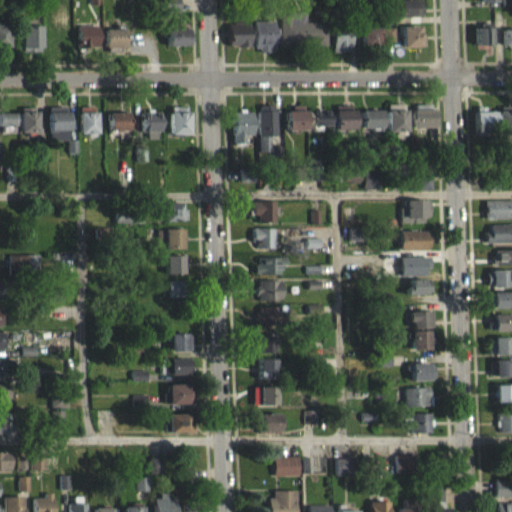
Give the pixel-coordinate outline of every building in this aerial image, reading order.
[(494,10),(494,0),(478,0),(478,10),(494,10)] [(161,5),(162,22),(177,22),(177,5),(161,5)] [(420,25),(421,8),(396,8),(396,24),(420,25)] [(279,54),(324,55),(325,31),(303,30),(304,21),(279,21),(279,54)] [(273,58),(272,29),(251,30),(251,59),(273,58)] [(247,32),(226,32),(226,56),(248,55),(247,32)] [(38,34),(18,35),(19,61),(39,60),(38,34)] [(96,34),(75,34),(75,57),(97,56),(96,34)] [(418,34),(399,35),(400,56),(422,56),(422,41),(418,42),(418,34)] [(360,56),(379,56),(378,35),(359,36),(360,56)] [(392,36),(383,36),(383,50),(393,50),(392,36)] [(490,53),(489,36),(473,36),(474,54),(490,53)] [(165,55),(187,54),(186,37),(165,37),(165,55)] [(511,37),(500,38),(500,54),(511,54),(511,37)] [(101,56),(122,55),(122,38),(101,38),(101,56)] [(349,60),(348,38),(330,39),(330,61),(349,60)] [(403,112),(384,113),(385,141),(404,140),(403,112)] [(273,144),(274,114),(256,114),(256,166),(267,167),(268,144),(273,144)] [(411,137),(432,136),(431,114),(410,114),(411,137)] [(46,116),(47,149),(67,149),(66,115),(46,116)] [(77,144),(95,143),(94,115),(76,116),(77,144)] [(168,143),(187,143),(187,115),(168,115),(168,143)] [(472,143),(493,142),(492,120),(482,120),(482,115),(472,116),(472,143)] [(284,139),(303,139),(303,116),(283,116),(284,139)] [(511,116),(496,117),(496,142),(511,141),(511,116)] [(17,141),(35,141),(35,117),(17,118),(17,141)] [(332,138),(353,138),(352,118),(332,118),(332,138)] [(358,119),(359,137),(368,137),(368,140),(380,140),(379,118),(358,119)] [(328,119),(308,119),(308,135),(328,134),(328,119)] [(139,140),(159,139),(158,120),(139,120),(139,140)] [(231,120),(230,151),(243,152),(243,144),(250,144),(250,121),(231,120)] [(13,122),(0,121),(0,140),(13,141),(13,122)] [(106,139),(126,138),(125,121),(106,122),(106,139)] [(360,180),(361,197),(379,197),(378,180),(360,180)] [(358,181),(341,181),(341,191),(357,191),(358,181)] [(412,198),(428,198),(428,183),(411,183),(412,198)] [(482,184),(482,198),(498,198),(498,183),(482,184)] [(428,225),(427,208),(403,209),(403,216),(397,216),(398,231),(417,231),(417,226),(428,225)] [(273,210),(251,209),(251,224),(256,224),(256,231),(273,231),(273,210)] [(482,227),(511,227),(511,209),(483,209),(482,227)] [(161,230),(184,229),(183,211),(161,211),(161,230)] [(511,232),(485,233),(485,252),(511,250),(511,232)] [(347,236),(347,250),(358,250),(358,236),(347,236)] [(181,237),(155,237),(156,249),(163,248),(163,258),(182,257),(181,237)] [(272,257),(272,237),(252,237),(252,257),(272,257)] [(398,239),(397,259),(428,259),(428,239),(398,239)] [(318,247),(303,246),(303,256),(318,257),(318,247)] [(38,263),(25,263),(25,278),(38,279),(38,263)] [(164,283),(182,282),(182,264),(164,264),(164,283)] [(279,283),(278,273),(284,273),(284,265),(255,266),(255,283),(279,283)] [(426,265),(398,266),(399,285),(427,284),(426,265)] [(318,274),(304,274),(304,282),(318,283),(318,274)] [(485,296),(509,295),(509,279),(484,279),(485,296)] [(429,303),(429,288),(406,287),(405,302),(429,303)] [(280,309),(279,288),(256,289),(257,310),(280,309)] [(319,288),(306,288),(306,297),(319,298),(319,288)] [(180,289),(162,290),(163,306),(181,306),(180,289)] [(486,317),(508,317),(508,301),(485,301),(486,317)] [(319,313),(305,313),(305,323),(319,323),(319,313)] [(277,315),(255,315),(255,333),(277,334),(277,315)] [(431,320),(407,320),(407,337),(431,337),(431,320)] [(511,322),(487,323),(487,339),(511,339),(511,322)] [(408,340),(409,359),(432,358),(431,339),(408,340)] [(167,359),(190,359),(190,342),(167,342),(167,359)] [(275,361),(275,343),(255,343),(255,361),(275,361)] [(508,346),(487,346),(488,363),(509,363),(508,346)] [(321,365),(309,365),(308,374),(321,375),(321,365)] [(192,383),(191,366),(159,367),(159,383),(192,383)] [(0,386),(8,387),(8,367),(0,367),(0,386)] [(257,367),(257,387),(274,387),(275,368),(257,367)] [(509,369),(488,369),(488,386),(509,386),(509,369)] [(409,389),(433,388),(432,372),(409,372),(409,389)] [(0,381),(7,381),(8,398),(0,398),(0,381)] [(0,415),(10,415),(10,393),(0,392),(0,415)] [(191,392),(165,393),(166,413),(192,412),(191,392)] [(509,393),(494,393),(494,411),(509,411),(509,393)] [(258,413),(275,414),(275,396),(258,395),(258,413)] [(402,397),(403,415),(429,414),(428,396),(402,397)] [(48,416),(65,416),(66,404),(49,403),(48,416)] [(145,404),(130,403),(130,416),(145,416),(145,404)] [(302,433),(317,433),(316,419),(302,419),(302,433)] [(62,420),(47,420),(47,432),(62,432),(62,420)] [(497,441),(511,441),(511,420),(496,421),(497,441)] [(374,421),(359,421),(359,430),(373,430),(374,421)] [(188,422),(165,423),(166,441),(188,440),(188,422)] [(257,440),(278,440),(278,422),(258,422),(257,440)] [(429,423),(405,423),(405,442),(429,442),(429,423)] [(0,478),(8,479),(8,459),(0,459),(0,478)] [(393,463),(393,481),(413,481),(413,463),(393,463)] [(29,478),(43,477),(42,464),(28,464),(29,478)] [(296,484),(296,464),(270,465),(271,485),(296,484)] [(147,482),(158,482),(158,466),(147,467),(147,482)] [(333,484),(351,484),(351,467),(333,468),(333,484)] [(300,482),(308,482),(308,468),(300,468),(300,482)] [(27,500),(27,485),(16,485),(16,500),(27,500)] [(146,500),(146,485),(133,485),(133,500),(146,500)] [(493,506),(510,505),(510,488),(492,489),(493,506)] [(441,509),(440,496),(430,497),(430,510),(441,509)] [(293,511),(293,499),(267,499),(266,511),(293,511)] [(51,511),(51,501),(42,502),(42,506),(31,506),(31,511),(51,511)]
